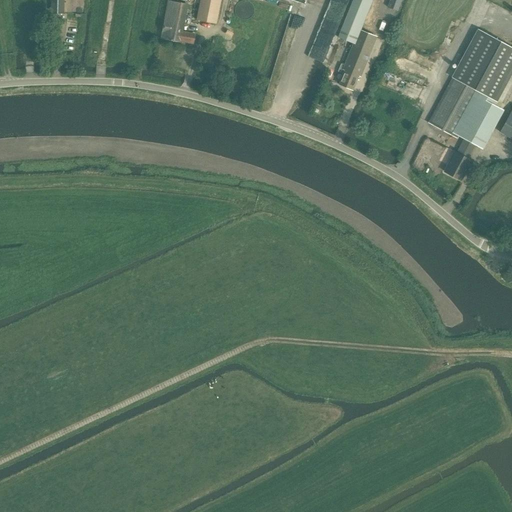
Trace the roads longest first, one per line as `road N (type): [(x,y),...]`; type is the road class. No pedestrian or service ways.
road 1 (unclassified): [(0,84),(118,82),(271,119),(396,175),(472,239),(511,253)]
road 2 (track): [(0,462),(266,340),(511,354)]
